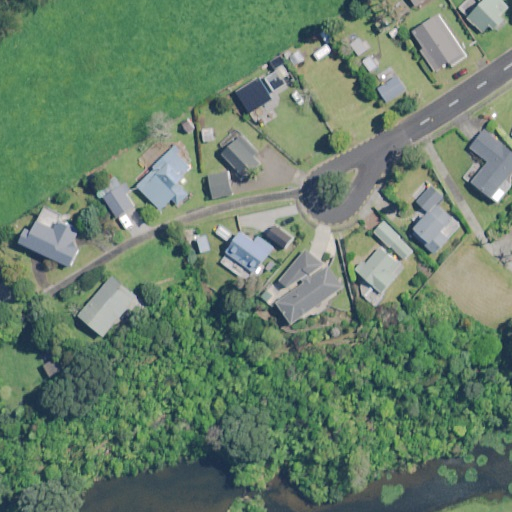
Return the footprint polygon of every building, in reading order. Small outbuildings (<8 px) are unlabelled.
[(412,0),(418,9),(432,0),(412,0)] [(485,35),(492,28),(496,32),(508,22),(502,16),(511,8),(503,0),(487,0),(484,3),(481,0),(466,0),(459,7),(485,35)] [(437,73),(449,65),(453,70),(470,60),(466,55),(442,15),(413,33),(437,73)] [(370,51),(360,38),(350,45),(359,58),(370,51)] [(332,53),(327,46),(314,55),(319,62),(332,53)] [(306,61),(300,52),(291,59),(297,67),(306,61)] [(281,55),(270,61),(276,71),(287,65),(281,55)] [(378,60),(365,68),(371,78),(384,69),(378,60)] [(284,80),(290,76),(285,68),(268,79),(277,93),(288,86),(284,80)] [(237,95),(248,113),(270,98),(266,90),(258,75),(247,81),(250,87),(249,89),(237,95)] [(400,75),(378,88),(387,104),(409,91),(400,75)] [(189,119),(181,125),(192,140),(200,134),(189,119)] [(216,142),(215,130),(204,130),(205,143),(216,142)] [(511,176),(511,151),(487,131),(472,149),(490,163),(474,184),(499,205),(509,193),(503,188),(511,176)] [(215,145),(206,145),(207,162),(216,162),(215,145)] [(195,172),(173,151),(139,187),(163,210),(173,200),(180,206),(190,196),(181,187),(195,172)] [(235,196),(230,173),(211,177),(216,200),(235,196)] [(413,198),(423,207),(419,212),(427,218),(414,233),(438,254),(462,228),(438,206),(446,197),(428,181),(413,198)] [(132,193),(126,183),(104,197),(118,219),(135,208),(128,196),(132,193)] [(384,221),(375,231),(407,262),(416,253),(384,221)] [(80,232),(60,222),(56,232),(38,223),(32,235),(27,233),(21,243),(72,268),(81,250),(72,246),(80,232)] [(257,244),(243,234),(229,252),(258,273),(275,250),(260,239),(257,244)] [(359,292),(371,303),(380,292),(384,295),(398,278),(395,274),(402,266),(382,249),(358,276),(366,284),(359,292)] [(312,316),(316,322),(334,309),(330,303),(347,291),(330,267),(329,267),(308,250),(281,282),(294,292),(279,303),(296,327),(312,316)] [(137,299),(113,278),(80,317),(104,338),(137,299)] [(264,286),(256,295),(272,308),(280,299),(264,286)] [(55,361),(47,366),(53,377),(61,373),(55,361)]
